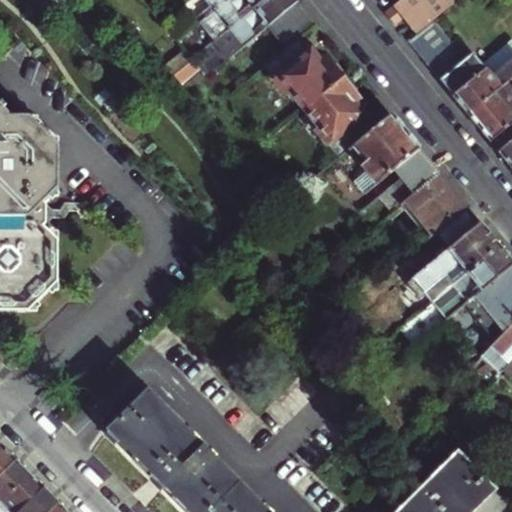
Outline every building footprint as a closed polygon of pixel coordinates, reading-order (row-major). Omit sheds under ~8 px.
[(104,0),(157,62),(170,51),(177,45),(175,43),(170,37),(138,0),(104,0)] [(205,0),(209,4),(214,10),(226,0),(205,0)] [(251,0),(226,0),(214,10),(224,22),(229,28),(256,5),(251,0)] [(277,21),(295,42),(300,38),(318,23),(298,0),(262,0),(256,5),(229,28),(245,47),(277,21)] [(407,0),(390,14),(400,27),(409,20),(413,25),(410,27),(420,39),(439,23),(467,0),(407,0)] [(209,4),(170,37),(175,43),(203,20),(214,10),(209,4)] [(224,22),(214,10),(203,20),(213,31),(224,22)] [(224,22),(213,31),(218,37),(221,35),(229,28),(224,22)] [(414,44),(422,54),(447,34),(439,23),(420,39),(414,44)] [(236,54),(245,47),(229,28),(221,35),(236,54)] [(422,54),(430,64),(455,43),(447,34),(422,54)] [(295,42),(266,65),(295,100),(300,95),(309,107),(343,79),(340,74),(341,69),(334,60),(329,61),(326,58),(322,63),(300,38),(295,42)] [(437,73),(462,53),(455,43),(430,64),(437,73)] [(183,66),(190,60),(177,45),(170,51),(183,66)] [(190,60),(183,66),(188,73),(196,67),(190,60)] [(343,79),(309,107),(319,118),(313,123),(341,156),(375,129),(354,102),(359,98),(356,94),(357,88),(352,82),(346,82),(343,79)] [(511,85),(474,117),(496,144),(511,129),(511,85)] [(341,156),(331,164),(343,179),(339,182),(344,188),(332,197),(343,210),(373,186),(379,194),(371,200),(386,219),(402,206),(441,174),(393,115),(375,129),(341,156)] [(0,294),(3,294),(3,299),(14,299),(14,294),(20,290),(25,292),(33,286),(31,281),(38,275),(42,275),(42,265),(38,265),(38,247),(42,247),(43,238),(38,238),(33,232),(34,229),(28,223),(32,220),(32,204),(30,201),(35,197),(34,193),(38,190),(41,187),(45,187),(45,150),(40,150),(32,141),(35,138),(24,128),(22,130),(16,124),(16,120),(7,120),(5,123),(0,122),(0,294)] [(428,238),(434,233),(468,206),(441,174),(402,206),(428,238)] [(450,272),(458,282),(501,246),(468,206),(434,233),(447,250),(422,270),(408,282),(419,296),(435,283),(450,272)] [(256,211),(232,233),(240,242),(264,219),(256,211)] [(233,248),(240,242),(232,233),(225,240),(233,248)] [(476,297),(511,267),(511,259),(501,246),(458,282),(443,293),(433,301),(448,320),(476,297)] [(408,282),(422,270),(411,257),(392,272),(403,286),(408,282)] [(511,328),(511,267),(476,297),(507,333),(511,328)] [(435,283),(443,293),(458,282),(450,272),(435,283)] [(508,364),(511,359),(511,328),(507,333),(494,347),(508,364)] [(341,376),(322,391),(336,409),(356,394),(341,376)] [(184,511),(268,511),(151,396),(109,436),(156,484),(184,511)] [(0,444),(0,474),(17,458),(2,443),(0,444)] [(401,511),(475,511),(498,489),(461,453),(401,511)] [(0,496),(3,500),(31,472),(17,458),(0,474),(0,496)] [(31,472),(3,500),(0,503),(0,511),(18,511),(44,486),(31,472)] [(354,488),(366,502),(376,492),(363,478),(354,488)] [(44,486),(18,511),(48,511),(59,501),(44,486)] [(48,511),(70,511),(66,508),(59,501),(48,511)]
